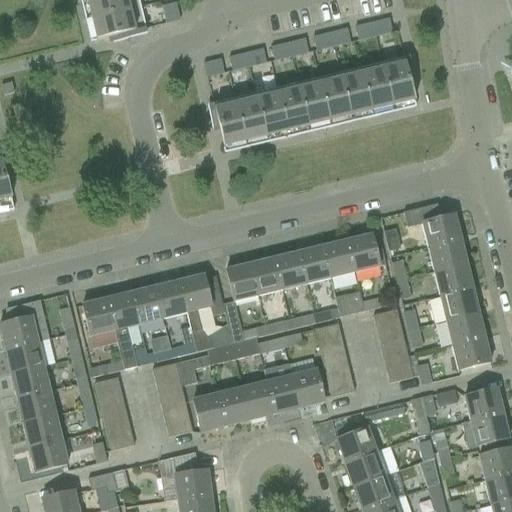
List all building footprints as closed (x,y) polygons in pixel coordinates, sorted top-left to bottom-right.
[(140,8),(137,0),(86,0),(90,13),(84,15),(86,21),(140,8)] [(177,13),(175,5),(162,8),(164,16),(177,13)] [(145,30),(140,8),(86,21),(87,27),(93,26),(97,40),(91,42),(91,43),(145,30)] [(179,21),(177,13),(164,16),(166,24),(179,21)] [(391,34),(388,21),(380,23),(383,36),(391,34)] [(383,36),(380,23),(371,25),(374,38),(383,36)] [(374,38),(371,25),(363,27),(366,40),(374,38)] [(366,40),(363,27),(354,29),(357,42),(366,40)] [(349,44),(346,31),(337,33),(340,46),(349,44)] [(340,46),(337,33),(329,35),(332,48),(340,46)] [(332,48),(329,35),(320,37),(323,50),(332,48)] [(323,50),(320,37),(312,39),(315,52),(323,50)] [(307,54),(304,41),(295,43),(298,56),(307,54)] [(298,56),(295,43),(287,45),(290,58),(298,56)] [(290,58),(287,45),(278,47),(281,60),(290,58)] [(281,60),(278,47),(270,49),(273,62),(281,60)] [(334,65),(353,62),(351,47),(332,49),(334,65)] [(264,64),(261,51),(253,53),(256,66),(264,64)] [(256,66),(253,53),(245,56),(248,68),(256,66)] [(248,68),(245,56),(236,58),(239,71),(248,68)] [(239,71),(236,58),(228,60),(231,73),(239,71)] [(222,75),(219,61),(211,63),(214,77),(222,75)] [(403,67),(381,72),(390,108),(405,104),(407,110),(414,108),(403,61),(401,61),(403,67)] [(214,77),(211,63),(202,65),(205,79),(214,77)] [(390,108),(381,72),(361,77),(371,119),(377,117),(376,111),(390,108)] [(371,119),(361,77),(340,82),(348,118),(363,114),(364,120),(371,119)] [(348,118),(340,82),(319,87),(329,129),(335,127),(334,121),(348,118)] [(0,87),(0,90),(2,97),(12,94),(9,85),(0,87)] [(329,129),(319,87),(297,92),(306,128),(321,124),(322,130),(329,129)] [(306,128),(297,92),(277,97),(287,139),(293,138),(292,131),(306,128)] [(287,139),(277,97),(256,102),(264,138),(279,135),(280,141),(287,139)] [(264,138),(256,102),(234,107),(245,149),(251,148),(250,142),(264,138)] [(245,149),(234,107),(214,112),(213,106),(212,107),(223,154),(225,154),(223,148),(237,145),(238,151),(245,149)] [(0,214),(3,214),(3,212),(11,210),(11,212),(12,212),(0,162),(0,214)] [(458,222),(453,219),(453,218),(437,222),(434,208),(402,216),(405,231),(421,227),(427,251),(459,243),(457,234),(459,229),(458,222)] [(372,245),(370,238),(345,244),(353,275),(384,268),(378,243),(372,245)] [(465,268),(459,243),(427,251),(432,275),(465,268)] [(353,275),(345,244),(321,250),(329,281),(353,275)] [(329,281),(321,250),(297,255),(305,287),(329,281)] [(305,287),(297,255),(273,261),(281,293),(305,287)] [(281,293),(273,261),(249,267),(257,298),(281,293)] [(400,264),(390,266),(395,284),(405,282),(400,264)] [(257,298),(249,267),(224,273),(232,304),(257,298)] [(471,292),(465,268),(432,275),(438,300),(471,292)] [(202,278),(178,284),(185,316),(188,328),(194,354),(206,351),(212,350),(209,339),(206,339),(200,332),(196,313),(210,310),(212,318),(223,315),(221,307),(218,297),(207,300),(202,278)] [(409,300),(405,282),(395,284),(399,303),(409,300)] [(185,316),(178,284),(154,290),(161,322),(185,316)] [(161,322),(154,290),(130,296),(137,327),(161,322)] [(477,316),(471,292),(438,300),(444,324),(477,316)] [(363,314),(360,305),(358,294),(333,300),(336,310),(338,320),(363,314)] [(137,327),(130,296),(106,302),(113,333),(116,345),(119,356),(121,362),(123,371),(147,366),(144,356),(143,350),(132,353),(127,330),(137,327)] [(385,299),(360,305),(363,314),(387,308),(385,299)] [(113,333),(106,302),(81,308),(89,339),(113,333)] [(10,325),(0,327),(0,333),(5,352),(37,344),(49,341),(39,303),(6,311),(10,325)] [(338,320),(336,310),(312,316),(314,326),(338,320)] [(73,329),(69,311),(59,313),(63,331),(73,329)] [(372,318),(375,330),(398,325),(395,313),(372,318)] [(402,315),(406,333),(416,331),(412,313),(402,315)] [(482,341),(477,316),(444,324),(450,348),(482,341)] [(304,317),(288,321),(290,332),(306,328),(304,317)] [(280,323),(263,327),(266,337),(282,333),(280,323)] [(401,336),(398,325),(375,330),(377,342),(401,336)] [(238,326),(226,329),(231,346),(254,340),(258,339),(256,329),(239,333),(238,326)] [(313,333),(316,344),(339,339),(337,327),(313,333)] [(182,347),(176,349),(178,358),(194,354),(188,328),(178,331),(182,347)] [(421,349),(416,331),(406,333),(411,351),(421,349)] [(299,335),(281,340),(283,350),(301,345),(299,335)] [(403,347),(401,336),(377,342),(380,353),(403,347)] [(342,350),(339,339),(316,344),(319,356),(342,350)] [(259,355),(256,346),(254,340),(231,346),(234,361),(259,355)] [(283,350),(281,340),(262,344),(265,354),(283,350)] [(81,359),(76,341),(66,344),(70,362),(81,359)] [(489,366),(482,341),(450,348),(456,373),(489,366)] [(42,369),(37,344),(5,352),(10,377),(42,369)] [(234,361),(231,346),(219,348),(206,351),(208,358),(210,367),(234,361)] [(406,358),(403,347),(380,353),(383,364),(406,358)] [(345,361),(342,350),(319,356),(321,367),(345,361)] [(168,351),(152,354),(154,364),(170,360),(168,351)] [(192,371),(210,367),(208,358),(174,366),(177,379),(179,388),(195,384),(192,371)] [(409,369),(407,361),(406,358),(383,364),(385,374),(409,369)] [(85,377),(81,359),(70,362),(74,380),(85,377)] [(347,372),(345,361),(321,367),(324,378),(347,372)] [(121,362),(104,366),(107,375),(123,371),(121,362)] [(177,379),(174,366),(151,372),(154,384),(177,379)] [(425,367),(415,370),(419,388),(429,385),(425,367)] [(48,394),(42,369),(10,377),(16,401),(48,394)] [(412,381),(409,369),(385,374),(388,386),(412,381)] [(350,383),(347,372),(324,378),(327,389),(350,383)] [(315,373),(290,379),(298,411),(323,405),(315,373)] [(180,390),(179,388),(177,379),(154,384),(157,395),(180,390)] [(298,411),(290,379),(266,384),(274,417),(298,411)] [(93,386),(96,398),(119,393),(116,381),(93,386)] [(353,395),(350,383),(327,389),(330,401),(353,395)] [(274,417),(266,384),(241,390),(249,423),(274,417)] [(93,409),(88,390),(77,393),(82,412),(93,409)] [(182,401),(180,390),(157,395),(159,406),(182,401)] [(249,423),(241,390),(217,396),(224,429),(249,423)] [(463,400),(469,424),(501,416),(499,408),(502,405),(499,394),(495,393),(495,392),(463,400)] [(122,404),(119,393),(96,398),(98,409),(122,404)] [(54,418),(48,394),(16,401),(22,426),(54,418)] [(224,429),(217,396),(192,402),(200,435),(224,429)] [(430,398),(420,400),(424,418),(434,416),(430,398)] [(429,435),(428,432),(420,400),(409,403),(418,438),(429,435)] [(185,411),(182,401),(159,406),(162,417),(185,411)] [(124,415),(122,404),(98,409),(101,420),(124,415)] [(97,427),(93,409),(82,412),(86,429),(97,427)] [(188,422),(185,411),(162,417),(164,428),(188,422)] [(127,425),(124,415),(101,420),(104,431),(127,425)] [(507,441),(501,416),(469,424),(460,426),(463,436),(471,434),(475,449),(507,441)] [(60,443),(54,418),(22,426),(28,451),(60,443)] [(191,435),(188,422),(164,428),(167,440),(191,435)] [(130,436),(127,425),(104,431),(106,442),(130,436)] [(335,442),(343,466),(374,455),(365,431),(335,442)] [(133,449),(130,436),(106,442),(109,454),(133,449)] [(443,441),(434,444),(438,463),(448,461),(443,441)] [(66,468),(60,443),(28,451),(34,475),(66,468)] [(417,445),(422,463),(432,461),(427,443),(417,445)] [(105,463),(102,451),(101,445),(91,448),(95,465),(105,463)] [(477,459),(483,483),(511,476),(511,461),(509,451),(477,459)] [(382,478),(374,455),(343,466),(352,489),(382,478)] [(209,500),(206,474),(194,475),(191,457),(159,464),(161,481),(173,479),(177,504),(209,500)] [(422,466),(418,467),(426,489),(438,486),(432,461),(422,463),(422,466)] [(452,478),(448,461),(438,463),(443,480),(452,478)] [(121,473),(111,475),(116,493),(126,490),(121,473)] [(116,493),(111,475),(87,481),(90,494),(102,491),(104,496),(103,496),(107,511),(116,509),(113,494),(116,493)] [(511,502),(511,476),(483,483),(489,508),(511,502)] [(363,511),(391,502),(382,478),(352,489),(359,511),(363,511)] [(426,489),(433,511),(439,511),(444,511),(438,486),(426,489)] [(40,502),(42,511),(77,511),(73,494),(40,502)] [(407,511),(402,498),(391,502),(363,511),(407,511)] [(210,511),(209,500),(177,504),(177,511),(210,511)] [(461,511),(458,501),(448,503),(450,511),(461,511)] [(511,511),(511,502),(489,508),(490,511),(511,511)]
